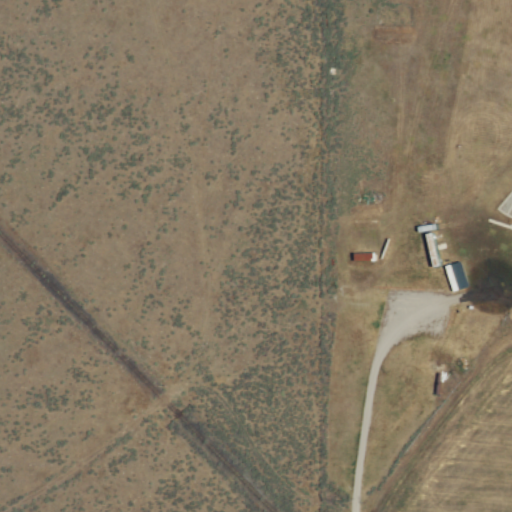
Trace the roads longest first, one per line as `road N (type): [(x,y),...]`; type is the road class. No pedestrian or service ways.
road 1 (track): [(511,304),(490,296),(424,300),(366,275),(259,338),(184,0)]
road 2 (track): [(42,511),(115,471),(164,403),(237,332),(259,338)]
